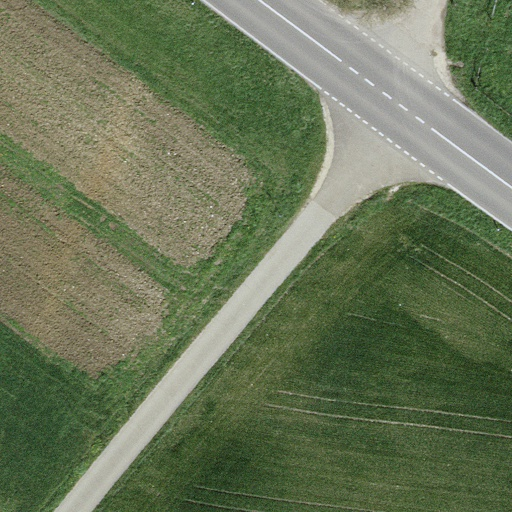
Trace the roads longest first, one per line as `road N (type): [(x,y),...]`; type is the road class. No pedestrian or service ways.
road 1 (track): [(400,103),(79,511)]
road 2 (primary): [(511,182),(261,0)]
